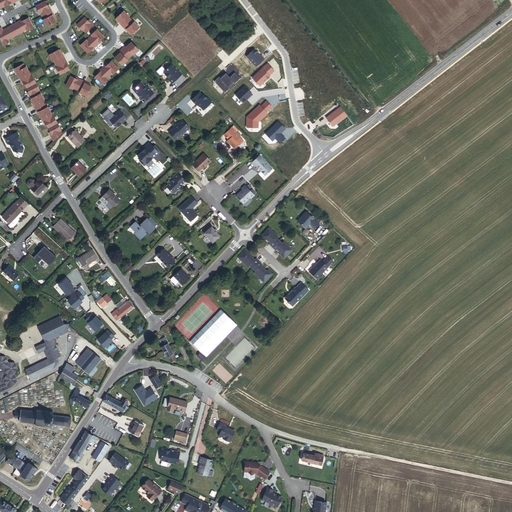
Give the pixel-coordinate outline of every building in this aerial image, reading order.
[(53,13),(49,6),(48,7),(44,0),(35,5),(38,12),(39,12),(43,18),(42,19),(45,25),(55,20),(54,19),(55,19),(54,16),(53,17),(51,14),(53,13)] [(139,26),(133,21),(128,16),(128,15),(123,10),(115,17),(116,18),(115,19),(117,21),(118,20),(120,23),(125,29),(126,28),(128,31),(130,34),(130,33),(131,34),(139,26)] [(84,31),(93,24),(90,21),(89,22),(84,16),(76,24),(81,29),(82,29),(84,31)] [(0,26),(0,39),(0,40),(3,44),(8,41),(7,39),(25,29),(26,30),(32,26),(27,17),(21,20),(20,19),(6,26),(7,28),(3,31),(0,26)] [(98,41),(103,36),(96,29),(90,34),(91,34),(86,40),(85,39),(79,44),(87,52),(92,47),(93,48),(99,42),(98,41)] [(126,59),(132,54),(133,54),(138,49),(131,41),(130,42),(129,41),(127,43),(128,44),(125,46),(124,46),(119,51),(119,52),(117,54),(116,53),(114,56),(115,56),(114,57),(122,65),(127,59),(126,59)] [(255,48),(247,56),(256,66),(264,58),(262,55),(261,56),(255,48)] [(58,50),(57,49),(48,54),(52,61),(52,60),(56,67),(55,67),(59,74),(68,69),(65,62),(66,62),(62,55),(61,55),(59,52),(60,52),(59,49),(58,50)] [(112,73),(118,68),(111,60),(105,65),(104,65),(98,70),(99,71),(94,76),(101,84),(107,79),(106,78),(112,73)] [(52,117),(47,107),(46,107),(42,100),(43,100),(38,90),(38,89),(31,76),(30,76),(25,66),(24,67),(22,63),(13,69),(15,72),(16,72),(17,74),(16,75),(18,78),(19,77),(19,78),(21,82),(22,81),(29,94),(28,95),(30,98),(31,99),(30,100),(31,102),(32,102),(34,105),(33,105),(36,112),(37,112),(39,114),(38,115),(39,118),(40,117),(41,118),(42,122),(44,121),(51,134),(49,135),(53,141),(61,133),(60,130),(53,117),(52,117)] [(268,63),(252,77),(260,85),(265,81),(264,80),(266,79),(267,79),(270,76),(269,75),(274,70),(268,63)] [(182,74),(178,70),(177,71),(171,64),(163,71),(169,77),(167,78),(171,83),(182,74)] [(89,85),(87,83),(86,84),(83,83),(84,81),(77,78),(76,79),(70,76),(65,85),(72,89),(72,88),(79,91),(78,92),(85,95),(90,86),(89,85)] [(154,91),(148,84),(146,85),(141,79),(136,83),(137,85),(134,87),(134,89),(136,92),(138,92),(138,94),(141,97),(143,95),(145,98),(154,91)] [(245,86),(236,94),(241,100),(247,95),(251,92),(245,86)] [(211,103),(207,98),(206,99),(202,95),(202,96),(199,93),(191,101),(196,106),(197,105),(203,110),(211,103)] [(258,127),(258,121),(268,113),(266,111),(272,106),(267,101),(261,106),(260,104),(249,114),(250,115),(247,117),(247,126),(258,127)] [(333,126),(347,115),(340,107),(326,118),(333,126)] [(127,117),(119,108),(109,117),(114,123),(118,124),(121,121),(122,121),(127,117)] [(182,135),(189,128),(182,121),(177,126),(175,124),(172,128),(173,129),(168,134),(174,141),(181,134),(182,135)] [(278,121),(265,133),(272,140),(275,138),(280,143),(285,138),(282,134),(281,135),(280,133),(285,128),(278,121)] [(244,139),(237,131),(232,125),(224,132),(229,138),(228,139),(235,147),(244,139)] [(77,148),(84,141),(75,130),(68,137),(77,148)] [(24,149),(18,138),(19,137),(17,133),(6,139),(9,145),(11,144),(12,147),(12,148),(14,152),(16,152),(18,152),(22,153),(24,149)] [(164,155),(155,144),(153,146),(149,142),(143,147),(145,148),(141,151),(137,154),(140,158),(138,159),(143,165),(152,157),(157,162),(164,155)] [(211,161),(204,152),(195,160),(196,161),(193,164),(198,171),(202,168),(203,169),(211,161)] [(272,168),(259,153),(251,161),(254,165),(255,165),(265,175),(272,168)] [(10,166),(4,154),(0,156),(0,169),(1,171),(5,169),(4,168),(10,166)] [(87,170),(79,161),(71,168),(79,177),(87,170)] [(179,186),(185,181),(177,172),(171,177),(173,179),(165,186),(172,193),(173,191),(174,192),(180,187),(179,186)] [(18,177),(15,174),(10,179),(13,182),(18,177)] [(45,188),(37,180),(35,182),(32,179),(29,179),(26,182),(26,185),(37,195),(45,188)] [(251,197),(254,194),(245,184),(242,187),(243,189),(236,194),(243,202),(250,196),(251,197)] [(120,201),(110,189),(102,197),(111,208),(120,201)] [(192,207),(198,202),(191,195),(178,207),(190,221),(198,214),(192,207)] [(25,207),(18,200),(14,204),(21,211),(25,207)] [(9,224),(22,212),(21,211),(14,204),(2,217),(9,224)] [(320,224),(307,211),(298,221),(305,228),(307,228),(311,224),(316,228),(320,224)] [(157,226),(148,216),(142,221),(144,223),(142,225),(137,219),(131,224),(136,230),(135,231),(141,239),(149,232),(147,230),(149,229),(151,232),(157,226)] [(70,229),(61,219),(52,227),(62,237),(70,229)] [(220,234),(211,225),(204,232),(213,241),(220,234)] [(292,250),(284,242),(282,244),(277,238),(278,237),(270,228),(262,236),(266,240),(267,239),(272,243),(270,244),(276,250),(278,249),(282,253),(281,254),(285,258),(292,250)] [(57,259),(45,247),(33,259),(38,264),(44,258),(51,265),(57,259)] [(174,261),(164,248),(156,254),(167,267),(174,261)] [(88,266),(98,259),(92,249),(77,260),(84,269),(88,266)] [(267,271),(261,266),(262,265),(256,258),(255,260),(249,254),(250,253),(246,249),(239,257),(248,267),(250,265),(256,271),(254,272),(265,282),(272,274),(268,270),(267,271)] [(318,280),(335,262),(330,257),(324,263),(323,261),(314,270),(314,269),(310,272),(318,280)] [(0,272),(10,282),(17,274),(7,264),(0,271),(0,272)] [(189,278),(186,274),(185,275),(183,273),(184,273),(181,269),(172,276),(177,282),(178,282),(181,285),(189,278)] [(112,286),(116,282),(110,276),(107,281),(112,286)] [(55,286),(64,297),(71,291),(67,287),(69,286),(63,279),(55,286)] [(300,302),(310,291),(302,283),(297,289),(296,288),(292,292),(293,294),(291,296),(289,296),(286,299),(286,300),(293,307),(299,301),(300,302)] [(75,293),(64,302),(71,309),(78,304),(76,302),(80,299),(75,293)] [(107,305),(102,298),(97,302),(102,308),(107,305)] [(121,317),(133,308),(129,301),(118,308),(121,311),(118,314),(121,317)] [(121,317),(118,314),(121,311),(118,308),(112,313),(116,320),(121,317)] [(206,356),(237,325),(221,308),(190,341),(206,356)] [(88,315),(82,321),(91,331),(98,324),(93,318),(91,319),(88,315)] [(48,344),(64,335),(64,327),(60,327),(55,320),(33,332),(42,347),(45,345),(48,344)] [(94,340),(101,348),(107,342),(106,340),(110,337),(104,331),(94,340)] [(172,348),(166,337),(160,340),(164,347),(162,348),(165,353),(172,348)] [(57,360),(48,344),(45,345),(54,361),(57,360)] [(54,361),(45,345),(42,347),(32,352),(35,359),(41,356),(45,364),(46,365),(54,361)] [(165,353),(168,359),(170,358),(172,362),(178,359),(172,348),(165,353)] [(85,349),(80,355),(83,358),(88,352),(85,349)] [(98,359),(88,352),(83,358),(80,355),(73,363),(83,372),(86,369),(88,371),(98,359)] [(205,358),(200,353),(197,356),(202,361),(205,358)] [(18,383),(15,376),(17,372),(14,367),(8,365),(10,361),(5,360),(6,356),(0,356),(0,389),(6,388),(14,389),(18,383)] [(29,384),(50,374),(55,364),(54,361),(46,365),(45,364),(24,375),(29,384)] [(67,379),(71,371),(65,367),(61,375),(67,379)] [(74,383),(78,375),(71,371),(67,379),(74,383)] [(161,384),(156,375),(150,379),(156,388),(161,384)] [(79,394),(81,390),(76,387),(74,389),(76,390),(70,402),(71,406),(73,406),(72,403),(74,399),(88,407),(91,401),(79,394)] [(114,409),(118,403),(104,395),(100,401),(114,409)] [(185,405),(168,399),(164,411),(169,412),(170,410),(182,414),(185,405)] [(122,406),(124,402),(120,400),(118,403),(114,409),(118,412),(122,406)] [(70,426),(71,416),(54,414),(54,410),(51,410),(50,411),(35,409),(35,411),(20,410),(20,413),(14,412),(14,418),(19,418),(19,421),(34,423),(34,425),(52,427),(52,424),(70,426)] [(138,436),(145,425),(135,419),(129,431),(138,436)] [(233,434),(233,430),(225,427),(226,425),(219,421),(215,429),(219,432),(218,435),(219,437),(221,436),(224,437),(225,440),(229,442),(233,434)] [(93,434),(86,429),(82,436),(89,441),(91,439),(93,435),(93,434)] [(182,443),(185,435),(174,432),(171,440),(182,443)] [(78,459),(89,441),(82,436),(70,455),(78,459)] [(98,461),(108,446),(101,441),(91,457),(98,461)] [(0,460),(8,450),(6,447),(0,454),(0,460)] [(177,463),(180,453),(170,450),(169,453),(167,452),(167,451),(161,449),(159,455),(161,456),(159,459),(161,461),(173,465),(173,463),(177,463)] [(128,463),(115,453),(108,462),(111,465),(115,468),(116,468),(121,472),(128,463)] [(32,475),(36,468),(27,462),(26,464),(11,454),(6,461),(16,467),(16,466),(22,470),(20,474),(28,480),(32,475)] [(321,465),(324,455),(315,454),(314,456),(303,454),(301,461),(321,465)] [(211,469),(212,465),(212,463),(213,459),(201,456),(199,463),(201,463),(200,467),(199,467),(198,471),(199,473),(208,476),(210,470),(211,469)] [(267,472),(258,466),(256,465),(256,463),(243,461),(242,471),(246,472),(249,475),(252,473),(255,473),(264,480),(267,472)] [(73,481),(80,472),(77,471),(70,479),(73,481)] [(66,507),(89,478),(80,472),(73,481),(73,482),(71,484),(72,485),(69,489),(67,488),(57,500),(66,507)] [(121,480),(112,473),(109,477),(109,478),(107,481),(107,482),(102,487),(110,494),(121,480)] [(162,490),(152,482),(152,481),(149,479),(142,486),(148,492),(146,495),(151,499),(153,497),(155,498),(162,490)] [(177,494),(182,487),(170,482),(166,489),(177,494)] [(278,507),(282,497),(272,493),(273,489),(268,487),(262,500),(278,507)] [(206,511),(209,505),(186,494),(182,503),(188,506),(187,509),(193,511),(192,511),(206,511)] [(226,511),(242,511),(245,509),(236,503),(236,502),(231,499),(231,500),(224,496),(218,507),(227,511),(226,511)] [(325,510),(326,502),(315,501),(314,510),(313,510),(312,511),(322,511),(323,511),(324,511),(325,510)]
